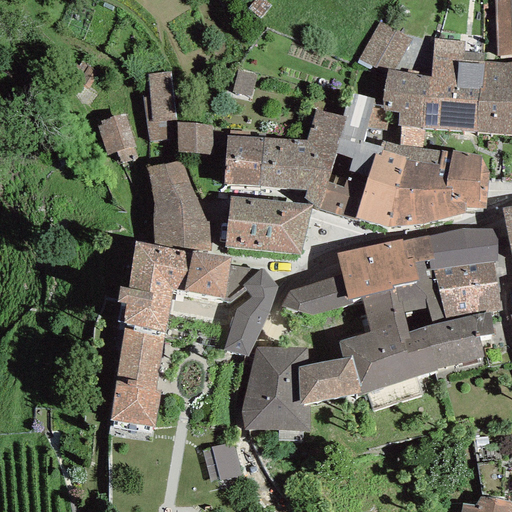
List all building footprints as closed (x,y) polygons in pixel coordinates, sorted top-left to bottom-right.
[(511,5),(490,6),(492,64),(511,63),(511,5)] [(408,44),(376,23),(351,62),(386,81),(408,44)] [(422,86),(380,85),(373,110),(365,129),(386,136),(385,123),(390,123),(392,150),(419,151),(418,135),(511,138),(511,72),(458,71),(458,50),(423,49),(422,86)] [(164,78),(141,80),(143,148),(166,145),(164,78)] [(299,152),(215,147),(213,199),(306,203),(304,209),(320,218),(315,193),(325,164),(345,170),(352,155),(365,129),(373,110),(343,101),(333,128),(308,121),(299,152)] [(140,164),(123,121),(94,132),(107,165),(118,161),(122,171),(140,164)] [(212,130),(176,131),(177,160),(212,160),(212,130)] [(372,155),(352,155),(345,170),(334,198),(315,193),(320,218),(385,242),(455,228),(455,222),(475,221),(480,182),(472,164),(392,150),(374,146),(372,155)] [(174,171),(138,178),(150,243),(204,242),(202,213),(189,202),(174,171)] [(311,219),(228,209),(225,258),(300,267),(311,219)] [(511,217),(494,221),(501,275),(511,273),(511,217)] [(489,235),(421,247),(433,307),(436,328),(497,318),(489,235)] [(421,247),(328,277),(330,287),(285,300),(273,324),(283,332),(351,316),(353,326),(392,316),(433,307),(421,247)] [(256,276),(117,261),(110,312),(97,310),(95,326),(105,327),(103,345),(109,346),(99,434),(145,435),(161,311),(214,318),(215,309),(223,310),(238,297),(244,305),(225,321),(215,363),(237,367),(275,297),(256,276)] [(358,347),(325,355),(330,371),(341,369),(347,410),(361,406),(363,420),(420,401),(417,388),(485,362),(481,344),(501,340),(500,325),(471,328),(399,346),(392,316),(353,326),(358,347)] [(301,377),(301,357),(249,359),(238,413),(239,441),(297,452),(301,419),(286,422),(283,381),(301,377)] [(341,369),(330,371),(301,377),(283,381),(286,422),(301,419),(347,410),(341,369)] [(230,457),(199,464),(204,486),(236,478),(230,457)]
